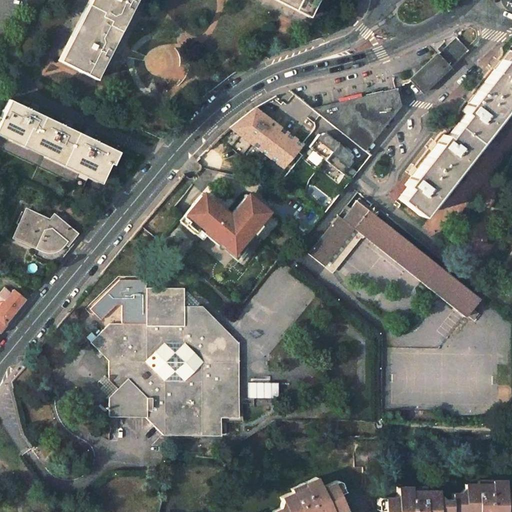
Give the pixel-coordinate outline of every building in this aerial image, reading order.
[(130,0),(93,0),(61,65),(90,79),(125,10),(130,0)] [(281,0),(308,13),(314,0),(281,0)] [(455,38),(407,80),(409,81),(420,94),(467,51),(455,38)] [(405,187),(397,199),(418,216),(511,96),(511,53),(508,51),(460,111),(463,114),(445,137),(442,135),(402,185),(405,187)] [(395,88),(310,108),(329,123),(362,150),(379,130),(399,105),(395,88)] [(36,111),(6,97),(0,110),(0,129),(94,175),(101,160),(103,161),(104,159),(109,161),(115,149),(88,136),(71,128),(36,111)] [(254,108),(229,128),(281,168),(301,144),(258,111),(272,102),(271,99),(263,104),(254,108)] [(329,123),(313,143),(326,154),(331,149),(345,160),(340,168),(344,172),(362,150),(329,123)] [(181,217),(215,245),(215,246),(215,247),(215,248),(216,249),(217,249),(219,249),(220,249),(222,247),(233,256),(251,235),(248,232),(265,212),(245,195),(244,195),(243,195),(242,195),(241,197),(242,198),(230,214),(228,212),(226,212),(224,211),(222,212),(213,204),(213,203),(213,202),(213,201),(212,201),(211,200),(210,200),(209,201),(208,200),(206,202),(199,196),(181,217)] [(305,254),(304,255),(321,268),(351,230),(358,235),(462,317),(477,299),(355,203),(340,221),(336,218),(335,217),(334,217),(305,254)] [(49,222),(26,212),(14,238),(37,249),(34,256),(54,266),(78,237),(69,230),(52,217),(49,222)] [(351,230),(321,268),(328,272),(358,235),(351,230)] [(142,322),(143,287),(142,279),(120,279),(90,308),(100,319),(116,304),(123,305),(122,321),(142,322)] [(235,342),(199,306),(181,306),(181,287),(143,287),(142,322),(122,321),(105,321),(86,341),(104,359),(104,378),(113,387),(104,395),(104,414),(140,416),(158,435),(215,436),(216,417),(234,417),(235,342)] [(199,306),(181,287),(181,306),(199,306)] [(25,301),(13,291),(0,306),(0,331),(17,311),(25,301)] [(101,376),(93,383),(104,395),(113,387),(104,378),(101,376)] [(246,381),(246,397),(276,397),(276,381),(246,381)] [(344,511),(338,499),(336,495),(331,484),(322,487),(322,488),(321,488),(319,488),(318,488),(316,488),(315,487),(314,486),(312,479),(299,485),(300,490),(289,494),(277,499),(280,505),(276,509),(271,511),(270,511),(344,511)] [(408,490),(395,490),(394,498),(391,500),(380,500),(380,511),(511,511),(511,495),(504,495),(502,492),(503,482),(475,480),(476,485),(462,484),(462,489),(456,495),(448,495),(448,502),(440,502),(433,498),(433,495),(422,494),(409,494),(408,490)] [(335,482),(331,484),(336,495),(343,492),(338,482),(335,482)] [(299,485),(288,490),(289,494),(300,490),(299,485)]
